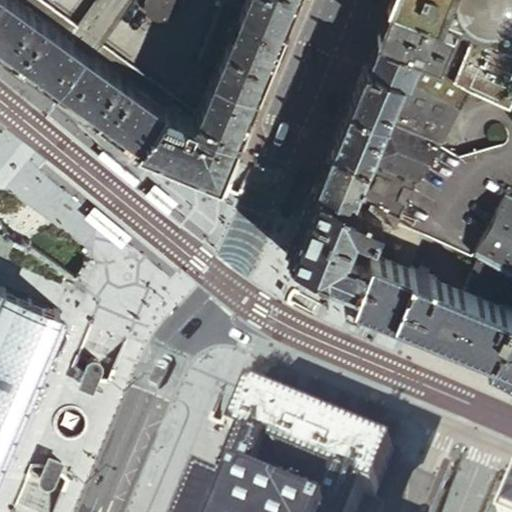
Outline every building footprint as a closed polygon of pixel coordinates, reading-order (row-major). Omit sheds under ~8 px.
[(42,79),(79,29),(37,0),(0,0),(0,49),(3,52),(7,54),(16,61),(22,65),(42,79)] [(90,0),(89,2),(115,21),(129,0),(90,0)] [(292,0),(218,0),(196,55),(207,59),(204,68),(211,71),(194,112),(170,95),(134,145),(135,146),(217,181),(231,149),(235,138),(252,98),(269,58),(280,30),(292,0)] [(143,0),(142,2),(143,7),(145,12),(147,15),(152,18),(157,20),(161,19),(165,18),(170,14),(173,9),(174,3),(172,0),(143,0)] [(511,0),(389,0),(388,3),(458,31),(441,70),(468,86),(506,104),(511,92),(511,0)] [(381,19),(375,34),(416,52),(416,53),(432,62),(441,70),(458,31),(388,3),(381,19)] [(52,87),(60,92),(97,42),(79,29),(42,79),(52,87)] [(370,47),(364,60),(399,76),(411,82),(414,74),(407,71),(416,53),(416,52),(375,34),(370,47)] [(134,145),(170,95),(97,42),(60,92),(96,118),(118,134),(134,145)] [(439,142),(457,108),(430,93),(411,82),(399,76),(364,60),(353,88),(347,102),(439,142)] [(430,93),(457,108),(468,86),(441,70),(430,93)] [(414,181),(439,142),(347,102),(337,128),(331,143),(414,181)] [(393,219),(414,181),(331,143),(313,185),(391,223),(393,219)] [(391,223),(313,185),(297,224),(286,251),(317,266),(352,282),(362,258),(341,249),(346,237),(351,226),(371,235),(366,248),(406,264),(420,232),(393,219),(391,223)] [(511,195),(504,192),(472,251),(476,253),(511,272),(511,195)] [(0,230),(76,285),(80,280),(76,275),(86,262),(82,260),(75,270),(20,231),(16,231),(14,227),(0,217),(0,230)] [(338,291),(406,327),(409,320),(414,322),(433,275),(406,264),(366,248),(362,258),(352,282),(317,266),(312,278),(338,291)] [(317,266),(286,251),(285,253),(295,258),(291,267),(312,278),(317,266)] [(509,273),(474,257),(462,286),(461,286),(440,332),(442,333),(484,350),(481,357),(511,373),(511,307),(498,301),(509,273)] [(433,275),(414,322),(416,323),(438,331),(440,332),(461,286),(433,275)] [(59,309),(33,298),(0,284),(0,438),(2,433),(3,434),(6,428),(4,427),(12,409),(13,410),(16,405),(14,404),(22,386),(24,387),(26,382),(24,381),(39,357),(43,354),(46,350),(50,346),(53,341),(57,337),(61,330),(65,322),(55,319),(59,309)] [(511,373),(481,357),(440,336),(437,343),(511,382),(511,373)] [(98,362),(96,362),(94,362),(91,363),(88,372),(84,381),(89,383),(95,385),(99,375),(102,368),(102,366),(99,363),(98,362)] [(250,395),(231,443),(236,447),(224,481),(218,498),(204,493),(194,511),(369,511),(394,455),(250,395)] [(63,460),(52,455),(49,462),(43,474),(45,478),(47,481),(51,481),(55,479),(60,467),(63,460)]
